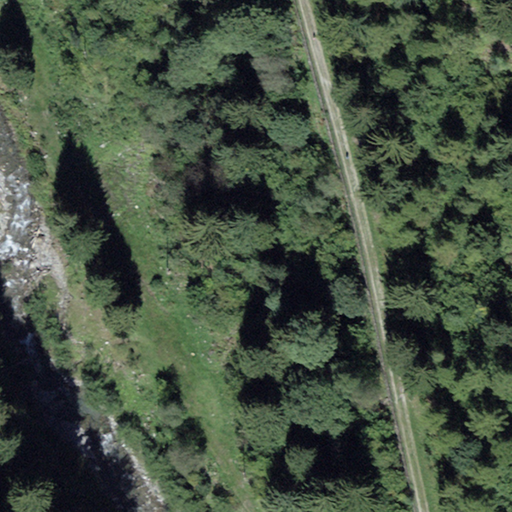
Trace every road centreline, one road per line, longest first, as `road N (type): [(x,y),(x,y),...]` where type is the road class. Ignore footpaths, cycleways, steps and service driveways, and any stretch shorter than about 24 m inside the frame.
road 1 (track): [(319,0),(459,511)]
road 2 (track): [(254,511),(76,105)]
